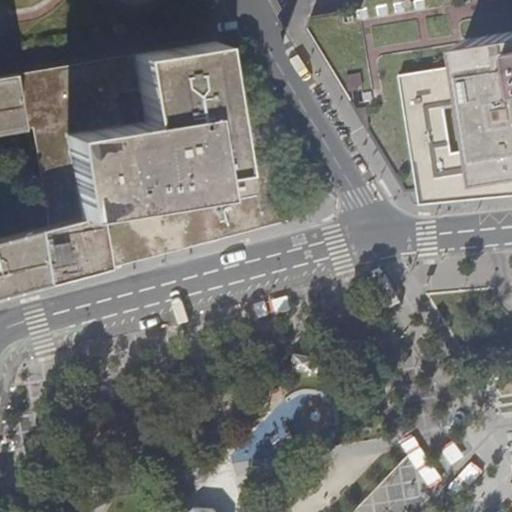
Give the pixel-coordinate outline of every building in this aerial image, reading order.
[(511,0),(363,0),(360,9),(310,19),(306,28),(352,99),(354,102),(413,204),(453,201),(511,195),(511,0)] [(36,227),(46,284),(78,275),(102,269),(257,228),(287,220),(276,162),(233,169),(227,132),(218,75),(213,43),(131,56),(11,75),(20,130),(36,227)] [(0,132),(20,130),(11,75),(0,76),(0,132)] [(46,284),(36,227),(0,235),(0,295),(4,294),(46,284)] [(314,372),(316,359),(295,356),(292,369),(314,372)]
